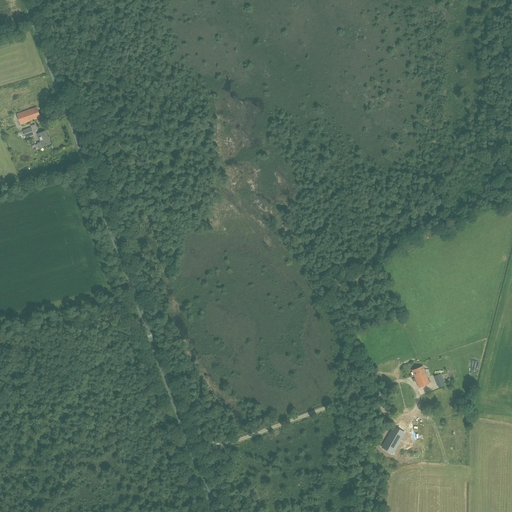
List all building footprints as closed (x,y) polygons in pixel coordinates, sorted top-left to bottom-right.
[(37,107),(18,114),(21,124),(40,117),(37,107)] [(34,134),(31,127),(23,130),(26,137),(34,134)] [(38,134),(42,146),(51,143),(49,139),(48,139),(45,131),(38,134)] [(423,366),(412,370),(419,388),(429,384),(423,366)] [(401,438),(395,435),(397,432),(393,430),(383,447),(393,452),(401,438)] [(441,437),(447,452),(458,447),(451,432),(441,437)]
